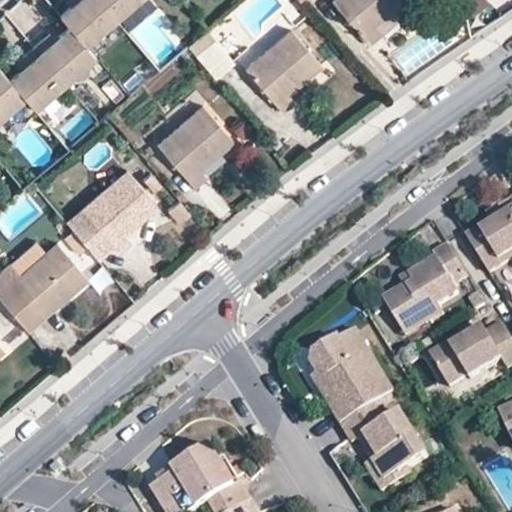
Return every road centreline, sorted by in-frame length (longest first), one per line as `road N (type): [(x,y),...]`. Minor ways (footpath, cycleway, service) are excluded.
road 1 (tertiary): [(203,306),(511,66)]
road 2 (tertiary): [(6,477),(203,306)]
road 3 (residential): [(330,511),(203,306)]
road 4 (residential): [(6,477),(44,491),(114,487),(132,511)]
